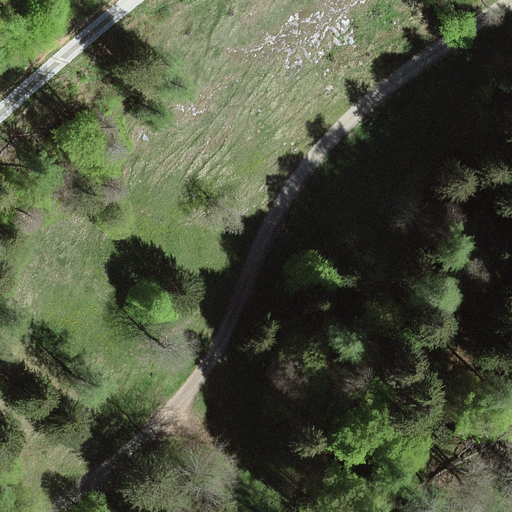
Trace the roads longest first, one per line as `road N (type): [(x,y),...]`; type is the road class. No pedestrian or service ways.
road 1 (track): [(511,1),(379,93),(308,162),(277,207),(220,342),(193,384),(114,464)]
road 2 (track): [(124,0),(0,116)]
